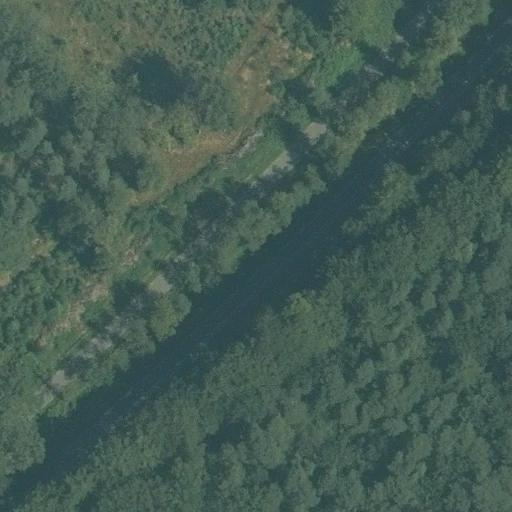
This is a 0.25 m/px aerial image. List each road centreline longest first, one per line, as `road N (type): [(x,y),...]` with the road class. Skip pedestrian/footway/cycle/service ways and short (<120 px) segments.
road 1 (primary): [(16,511),(210,336),(505,42)]
road 2 (unclassified): [(0,426),(156,288),(437,0)]
road 3 (track): [(0,278),(153,193),(237,135),(259,102),(264,56),(291,0)]
